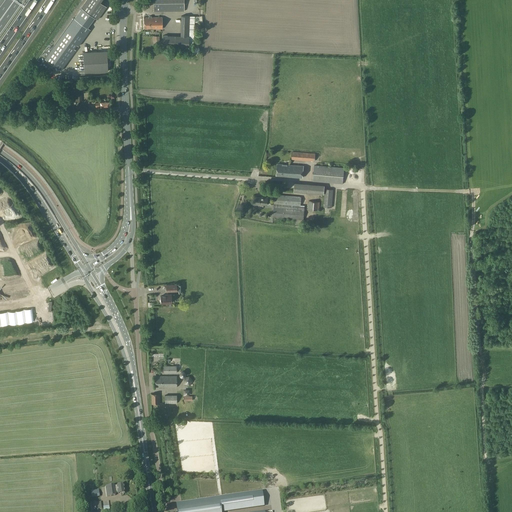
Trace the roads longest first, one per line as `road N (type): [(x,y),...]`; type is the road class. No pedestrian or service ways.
road 1 (unclassified): [(164,511),(139,369),(129,244)]
road 2 (secondary): [(130,204),(125,0)]
road 3 (secondary): [(88,265),(44,194),(0,151)]
road 4 (secondary): [(0,158),(27,184),(80,270)]
road 5 (secondary): [(135,392),(127,344),(93,274)]
road 6 (secondary): [(85,279),(135,392)]
road 7 (secondary): [(152,511),(135,392)]
